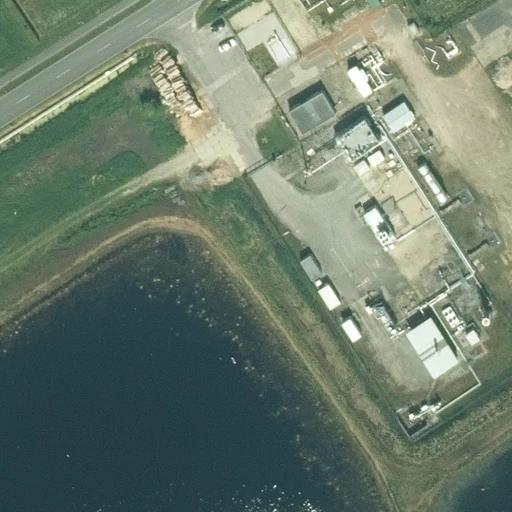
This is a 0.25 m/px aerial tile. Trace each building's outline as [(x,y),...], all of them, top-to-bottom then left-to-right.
[(364,93),(384,83),(370,55),(350,65),(364,93)] [(324,87),(288,107),(302,131),(337,110),(324,87)] [(384,112),(395,129),(417,114),(406,97),(384,112)] [(351,156),(382,138),(367,111),(335,129),(351,156)] [(373,170),(343,196),(354,209),(384,183),(373,170)] [(388,188),(360,207),(380,235),(407,217),(388,188)] [(430,313),(404,330),(432,372),(458,355),(430,313)]
